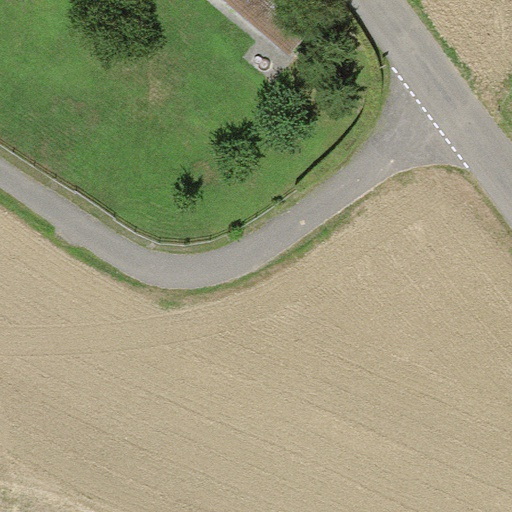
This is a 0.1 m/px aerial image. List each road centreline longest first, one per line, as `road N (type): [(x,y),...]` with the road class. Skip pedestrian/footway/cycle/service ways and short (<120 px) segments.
road 1 (track): [(0,168),(113,246),(186,271),(297,225),(434,95)]
road 2 (unclassified): [(511,201),(368,0)]
